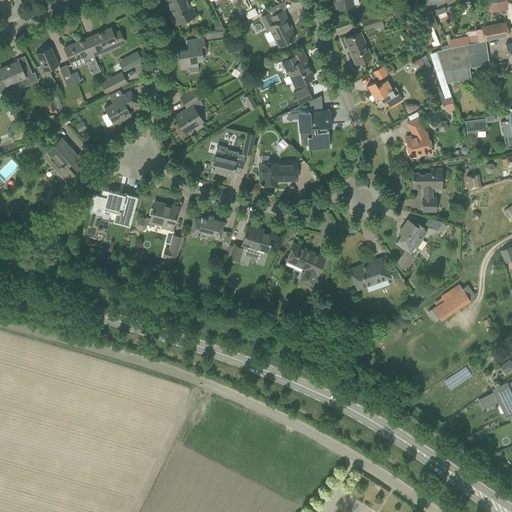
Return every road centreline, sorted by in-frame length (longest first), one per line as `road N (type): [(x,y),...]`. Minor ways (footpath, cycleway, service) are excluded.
road 1 (secondary): [(488,500),(362,417),(299,387),(0,287)]
road 2 (unclassified): [(431,511),(291,423),(210,386),(0,324)]
road 3 (residential): [(153,152),(176,185),(270,212),(310,209),(344,186)]
road 4 (residential): [(344,186),(361,137),(318,40),(312,0)]
road 5 (residential): [(137,0),(156,50),(153,152)]
